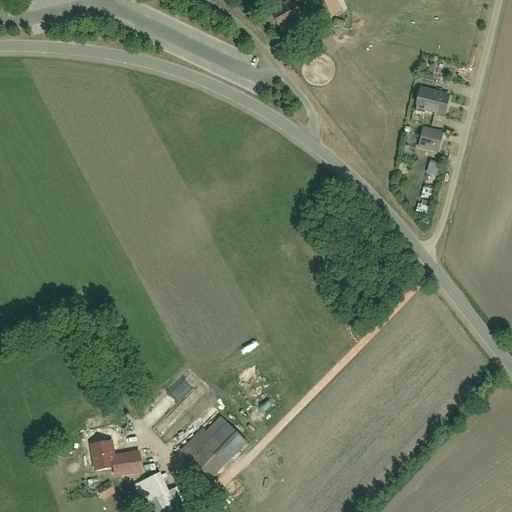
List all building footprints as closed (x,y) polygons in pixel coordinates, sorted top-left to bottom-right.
[(285,27),(287,31),(295,27),(293,23),(298,20),(289,3),(271,12),(280,30),(285,27)] [(421,90),(415,112),(425,114),(426,111),(444,116),(449,97),(421,90)] [(447,134),(426,129),(422,145),(443,150),(447,134)] [(204,429),(179,452),(207,482),(232,459),(204,429)] [(94,447),(98,471),(131,466),(132,475),(163,471),(160,452),(130,456),(130,457),(117,458),(115,444),(94,447)] [(166,474),(138,488),(150,511),(195,511),(197,511),(184,487),(175,491),(166,474)] [(101,492),(105,500),(118,494),(114,486),(101,492)]
